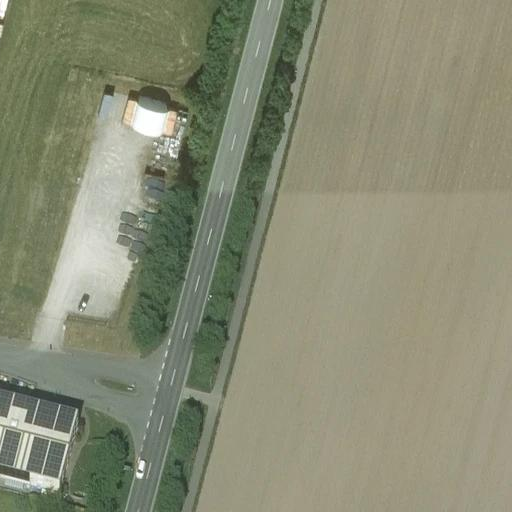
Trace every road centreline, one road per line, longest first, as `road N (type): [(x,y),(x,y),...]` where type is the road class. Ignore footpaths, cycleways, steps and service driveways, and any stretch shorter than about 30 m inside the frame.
road 1 (tertiary): [(168,397),(269,0)]
road 2 (unclassified): [(0,355),(168,397)]
